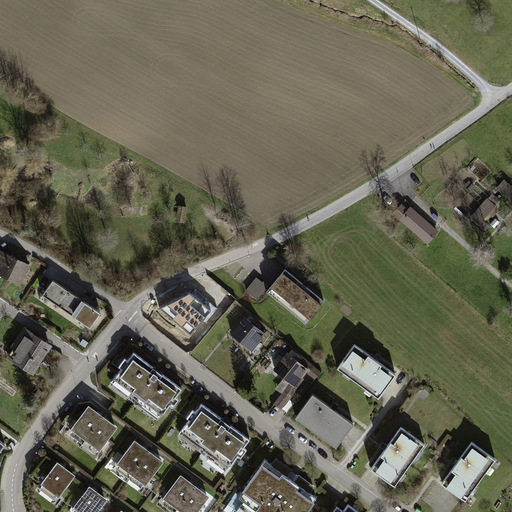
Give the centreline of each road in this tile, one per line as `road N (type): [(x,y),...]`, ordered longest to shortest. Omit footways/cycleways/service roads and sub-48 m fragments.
road 1 (residential): [(125,317),(156,287),(282,237),(356,197),(511,88)]
road 2 (residential): [(125,317),(388,511)]
road 3 (residential): [(13,511),(20,453),(125,317)]
road 4 (track): [(374,0),(494,100)]
road 5 (residential): [(125,317),(106,295),(0,227)]
